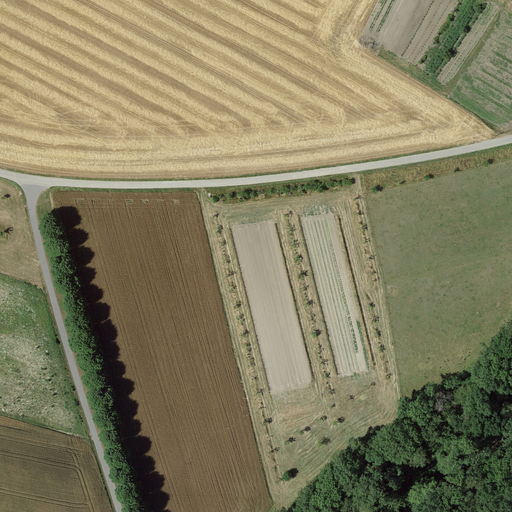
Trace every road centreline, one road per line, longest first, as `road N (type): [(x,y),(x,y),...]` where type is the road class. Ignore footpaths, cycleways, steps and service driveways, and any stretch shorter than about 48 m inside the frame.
road 1 (track): [(511,139),(245,181),(148,186),(0,173)]
road 2 (track): [(30,181),(59,321),(120,511)]
